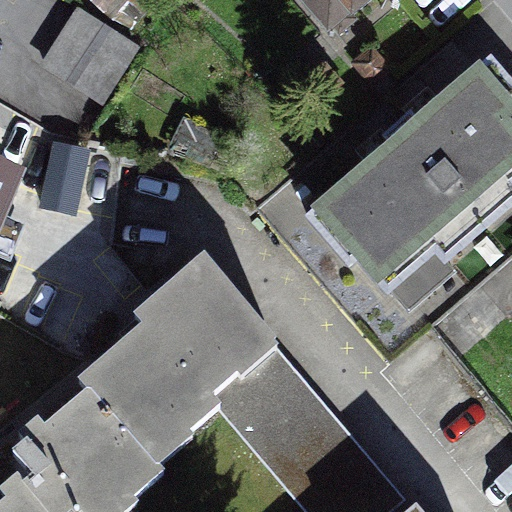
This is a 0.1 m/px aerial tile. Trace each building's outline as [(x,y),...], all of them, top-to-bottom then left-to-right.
[(309,0),(340,39),(388,0),(309,0)] [(80,13),(44,72),(106,110),(142,51),(80,13)] [(511,114),(478,76),(309,224),(396,322),(511,221),(511,114)] [(0,267),(28,199),(0,188),(0,267)] [(284,351),(212,266),(142,325),(154,341),(90,394),(98,404),(23,466),(38,484),(3,511),(129,511),(164,483),(155,472),(228,412),(221,403),(284,351)]
